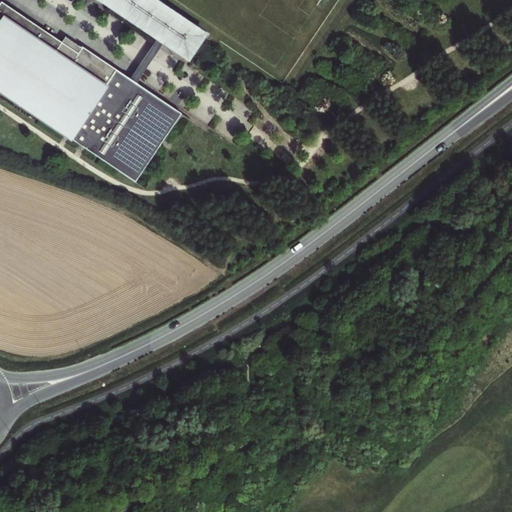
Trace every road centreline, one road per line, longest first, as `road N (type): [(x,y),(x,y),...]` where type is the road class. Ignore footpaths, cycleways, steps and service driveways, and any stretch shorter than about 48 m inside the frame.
road 1 (secondary): [(123,356),(286,262),(511,88)]
road 2 (secondary): [(2,428),(22,406),(123,356)]
road 3 (secondary): [(123,356),(63,374),(0,374)]
